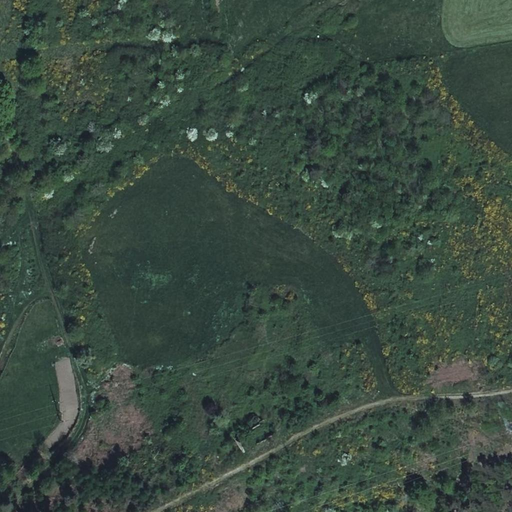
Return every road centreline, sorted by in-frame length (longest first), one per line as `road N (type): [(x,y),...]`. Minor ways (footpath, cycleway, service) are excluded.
road 1 (track): [(153,511),(370,404),(511,389)]
road 2 (track): [(89,395),(0,127)]
road 3 (track): [(89,395),(81,426),(10,511)]
